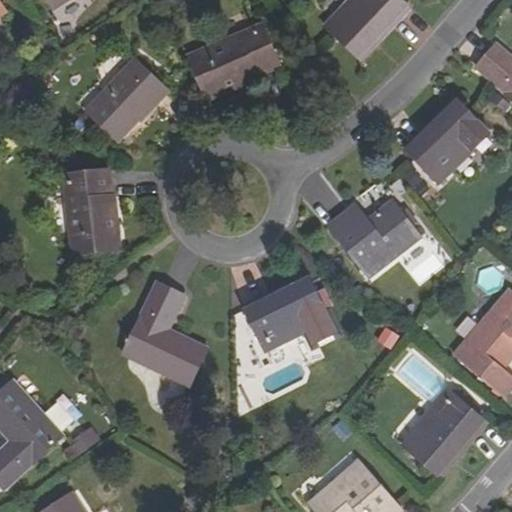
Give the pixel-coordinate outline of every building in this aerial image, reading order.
[(350,0),(325,27),(354,55),(386,21),(390,24),(408,6),(401,0),(350,0)] [(390,24),(386,21),(354,55),(358,59),(390,24)] [(266,24),(191,56),(208,99),(284,66),(266,24)] [(511,57),(496,44),(477,68),(511,96),(511,57)] [(129,66),(79,119),(111,149),(148,110),(152,110),(163,98),(129,66)] [(461,99),(427,132),(431,135),(464,102),(461,99)] [(464,102),(431,135),(427,132),(409,149),(441,182),(494,131),(464,102)] [(405,163),(396,173),(419,193),(428,182),(405,163)] [(110,169),(64,174),(72,255),(118,250),(110,169)] [(371,214),(387,202),(379,191),(363,203),(371,214)] [(396,200),(384,209),(388,214),(400,205),(396,200)] [(400,205),(388,214),(384,209),(370,220),(358,205),(330,226),(370,279),(425,237),(400,205)] [(269,301),(271,306),(313,285),(311,281),(269,301)] [(157,284),(123,355),(189,386),(208,350),(168,330),(184,297),(157,284)] [(336,336),(313,285),(271,306),(269,301),(245,313),(265,354),(307,333),(313,347),(336,336)] [(511,288),(511,287),(457,349),(506,392),(511,385),(511,371),(504,365),(511,355),(511,288)] [(0,398),(0,428),(14,444),(0,458),(0,481),(9,491),(66,436),(15,384),(0,398)] [(434,471),(465,435),(469,438),(486,419),(450,389),(404,445),(434,471)] [(48,414),(68,429),(77,417),(57,402),(48,414)] [(82,456),(102,438),(93,428),(73,445),(82,456)] [(438,474),(469,438),(465,435),(434,471),(438,474)] [(310,503),(317,511),(399,511),(403,509),(360,458),(310,503)] [(86,511),(73,492),(42,511),(86,511)]
